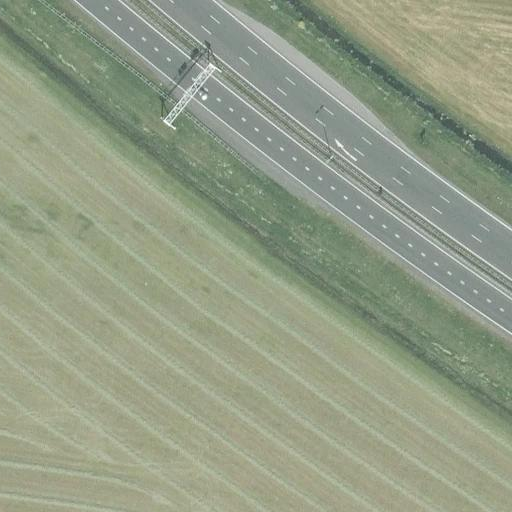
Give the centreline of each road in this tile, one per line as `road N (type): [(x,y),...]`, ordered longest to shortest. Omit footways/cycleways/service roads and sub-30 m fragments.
road 1 (trunk): [(94,0),(343,198),(511,319)]
road 2 (trunk): [(511,256),(184,0)]
